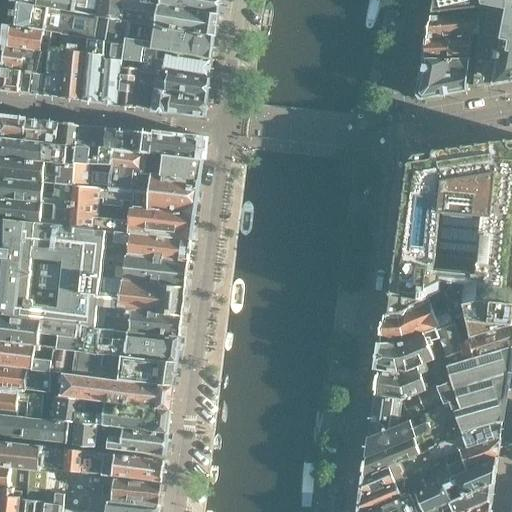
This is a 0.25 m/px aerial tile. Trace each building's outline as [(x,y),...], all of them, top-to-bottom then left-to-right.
[(99,0),(11,0),(11,1),(12,1),(97,16),(99,0)] [(215,37),(218,15),(132,0),(99,0),(97,16),(98,17),(112,19),(131,22),(147,25),(215,37)] [(219,15),(220,0),(132,0),(218,15),(219,15)] [(511,0),(434,0),(432,13),(475,9),(476,13),(478,34),(477,65),(476,78),(476,86),(477,87),(484,85),(491,83),(492,86),(511,82),(511,0)] [(98,17),(97,16),(12,1),(9,25),(53,33),(63,34),(71,36),(81,37),(89,39),(95,40),(98,17)] [(478,34),(476,13),(432,17),(431,17),(427,39),(446,41),(445,46),(469,47),(469,35),(478,34)] [(214,43),(214,38),(215,38),(215,37),(147,25),(145,40),(128,37),(131,22),(112,19),(108,42),(124,45),(123,60),(142,63),(144,47),(159,50),(169,52),(212,59),(213,57),(212,57),(212,52),(213,52),(213,50),(212,50),(213,45),(214,45),(214,43)] [(52,48),(53,33),(9,25),(7,46),(26,50),(51,54),(52,48)] [(64,97),(71,36),(63,34),(61,49),(52,48),(51,54),(48,75),(46,96),(64,97)] [(81,100),(87,53),(79,52),(81,37),(71,36),(64,97),(64,98),(81,100)] [(101,102),(108,42),(95,40),(89,39),(87,53),(81,100),(101,102)] [(469,62),(469,47),(445,46),(446,41),(427,39),(424,59),(469,62)] [(119,105),(124,69),(122,68),(123,60),(124,45),(108,42),(101,102),(101,103),(119,105)] [(23,72),(26,50),(7,46),(5,69),(23,72)] [(210,77),(212,59),(169,52),(168,61),(157,59),(159,50),(144,47),(142,63),(146,63),(159,65),(159,69),(172,71),(210,77)] [(48,75),(51,54),(26,50),(23,72),(5,69),(2,90),(20,93),(32,94),(34,73),(48,75)] [(467,91),(468,76),(469,62),(424,59),(418,93),(423,98),(467,91)] [(157,88),(158,78),(159,69),(159,65),(146,63),(146,71),(141,71),(137,107),(148,108),(152,108),(152,109),(154,109),(157,88)] [(137,107),(141,71),(124,69),(119,105),(137,107)] [(208,96),(210,77),(172,71),(170,80),(158,78),(157,88),(208,96)] [(46,96),(48,75),(34,73),(32,94),(46,96)] [(206,115),(208,96),(157,88),(154,109),(171,111),(206,115)] [(26,140),(28,122),(28,121),(1,118),(0,134),(0,137),(26,140)] [(42,142),(44,123),(28,122),(26,140),(42,142)] [(58,144),(60,125),(44,123),(42,142),(58,144)] [(78,146),(81,128),(61,125),(60,125),(58,144),(78,146)] [(105,150),(108,130),(81,128),(78,146),(105,150)] [(134,152),(137,133),(108,130),(105,150),(78,146),(77,164),(112,166),(114,149),(134,152)] [(151,154),(153,135),(152,135),(148,135),(137,133),(134,152),(151,154)] [(170,156),(172,138),(163,137),(153,135),(151,154),(170,156)] [(78,146),(58,144),(42,142),(26,140),(0,137),(0,139),(0,156),(47,162),(59,164),(76,166),(77,164),(78,146)] [(201,160),(203,141),(172,138),(170,156),(201,160)] [(511,138),(415,153),(414,154),(414,155),(413,155),(412,157),(411,157),(411,158),(410,158),(409,159),(387,315),(412,315),(413,309),(457,290),(458,282),(474,284),(471,304),(473,317),(476,335),(511,325),(511,138)] [(198,192),(201,160),(170,156),(151,154),(134,152),(114,149),(112,166),(77,164),(76,166),(75,187),(124,192),(142,194),(143,185),(198,192)] [(45,174),(47,162),(0,156),(0,177),(45,183),(57,184),(75,187),(76,166),(59,164),(58,176),(45,174)] [(45,183),(0,177),(0,197),(43,203),(56,204),(74,206),(75,187),(57,184),(56,196),(43,195),(45,183)] [(194,215),(196,200),(198,192),(143,185),(142,194),(124,192),(123,200),(129,201),(128,205),(133,205),(132,207),(194,215)] [(105,253),(129,256),(188,262),(193,223),(194,215),(132,207),(133,205),(128,205),(129,201),(123,200),(124,192),(75,187),(74,206),(73,227),(81,228),(78,250),(92,251),(105,253)] [(42,215),(43,203),(0,197),(0,218),(73,227),(74,206),(56,204),(54,216),(42,215)] [(102,278),(89,276),(92,251),(78,250),(81,228),(73,227),(0,218),(0,314),(50,320),(50,321),(89,326),(89,325),(114,328),(118,328),(118,330),(130,332),(130,330),(180,336),(183,315),(187,316),(189,306),(184,305),(186,286),(126,279),(124,279),(123,280),(102,278)] [(102,278),(105,253),(92,251),(89,276),(102,278)] [(186,286),(187,270),(188,262),(129,256),(126,279),(186,286)] [(473,317),(471,304),(468,286),(457,290),(413,309),(412,315),(387,315),(384,342),(405,345),(461,322),(473,317)] [(87,350),(89,326),(50,321),(50,320),(0,314),(0,339),(37,344),(55,346),(78,349),(87,350)] [(428,363),(439,359),(434,344),(445,340),(449,351),(463,348),(461,339),(464,338),(461,322),(405,345),(384,342),(384,343),(379,342),(378,351),(382,352),(380,369),(380,370),(375,369),(374,378),(379,379),(377,395),(407,399),(413,396),(423,392),(430,389),(424,375),(431,371),(428,363)] [(178,353),(180,343),(180,336),(130,330),(130,332),(128,347),(112,345),(114,328),(89,325),(89,326),(87,350),(177,361),(182,362),(183,354),(178,353)] [(502,421),(509,372),(511,348),(511,325),(476,335),(464,338),(461,339),(463,348),(449,351),(450,355),(452,365),(448,367),(450,381),(438,386),(446,405),(371,436),(368,456),(458,419),(465,436),(502,421)] [(75,373),(78,349),(55,346),(53,361),(36,359),(37,344),(0,339),(0,365),(31,369),(29,390),(45,392),(50,391),(51,384),(53,370),(75,373)] [(177,361),(87,350),(78,349),(75,373),(174,385),(177,361)] [(0,386),(29,390),(31,369),(0,365),(0,386)] [(174,385),(75,373),(53,370),(51,384),(60,385),(61,380),(66,381),(64,396),(57,395),(55,420),(71,422),(77,423),(74,443),(96,446),(99,424),(110,426),(168,433),(168,432),(174,385)] [(371,436),(446,405),(438,386),(430,389),(423,392),(426,400),(416,404),(413,396),(407,399),(377,395),(371,436)] [(0,413),(42,418),(45,394),(0,388),(0,413)] [(71,422),(55,420),(42,418),(0,413),(0,435),(69,442),(71,422)] [(422,454),(418,445),(434,438),(438,447),(443,445),(465,436),(458,419),(368,456),(365,476),(364,476),(364,478),(365,478),(422,454)] [(497,457),(500,437),(502,421),(465,436),(443,445),(445,461),(448,478),(497,457)] [(167,446),(168,439),(168,433),(110,426),(108,447),(170,455),(171,447),(167,446)] [(65,470),(67,449),(44,445),(0,440),(0,466),(31,470),(41,471),(42,468),(65,470)] [(81,472),(83,451),(67,449),(65,470),(81,472)] [(162,482),(164,466),(165,460),(83,451),(81,472),(162,482)] [(362,498),(430,468),(430,467),(424,453),(422,454),(365,478),(362,495),(361,498),(362,498)] [(494,483),(497,457),(448,478),(453,500),(494,483)] [(368,511),(448,478),(445,461),(430,467),(430,468),(362,498),(359,511),(368,511)] [(29,489),(31,470),(0,466),(0,486),(1,487),(23,490),(23,489),(29,489)] [(42,511),(45,492),(47,493),(47,490),(49,472),(41,471),(31,470),(29,489),(29,490),(37,491),(36,501),(22,499),(20,511),(42,511)] [(79,496),(81,476),(49,472),(47,490),(59,491),(58,493),(67,494),(79,496)] [(158,511),(159,506),(113,501),(113,502),(102,500),(102,498),(91,497),(94,477),(89,477),(86,501),(89,502),(88,511),(81,511),(65,510),(64,511),(158,511)] [(159,506),(161,486),(161,485),(94,477),(91,497),(102,498),(104,485),(115,486),(113,501),(159,506)] [(426,511),(453,500),(448,478),(368,511),(426,511)] [(489,511),(491,503),(494,483),(453,500),(426,511),(489,511)] [(0,511),(20,511),(22,499),(23,490),(1,487),(0,499),(0,511)] [(64,511),(65,510),(67,494),(58,493),(59,491),(47,490),(47,493),(45,492),(42,511),(64,511)]
